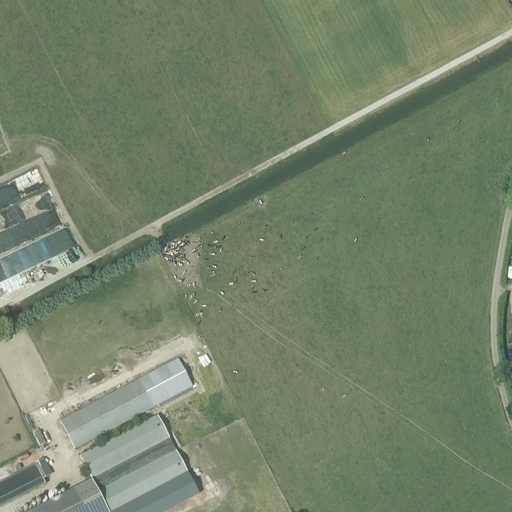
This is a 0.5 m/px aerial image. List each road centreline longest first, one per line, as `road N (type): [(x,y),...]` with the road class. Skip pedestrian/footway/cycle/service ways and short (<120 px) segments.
road 1 (track): [(511,31),(0,303)]
road 2 (unclassified): [(511,414),(496,321),(511,214)]
